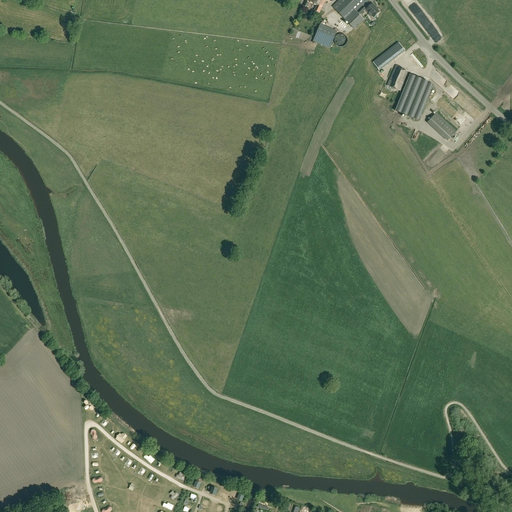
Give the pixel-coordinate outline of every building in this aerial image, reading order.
[(319,13),(325,0),(309,0),(309,1),(317,5),(314,10),(319,13)] [(354,29),(364,20),(356,12),(368,0),(339,0),(333,7),(354,29)] [(373,18),(379,12),(375,7),(372,4),(366,10),(373,18)] [(359,15),(365,9),(363,7),(357,12),(359,15)] [(330,48),(337,32),(320,24),(313,41),(330,48)] [(379,70),(405,50),(398,42),(373,62),(379,70)] [(417,53),(415,55),(422,63),(424,61),(417,53)] [(400,91),(409,71),(395,66),(390,79),(387,86),(400,91)] [(421,114),(433,85),(428,83),(428,82),(410,75),(404,89),(407,91),(401,106),(421,114)] [(449,139),(456,132),(436,113),(429,121),(449,139)] [(282,511),(287,511),(290,504),(286,502),(282,511)]
